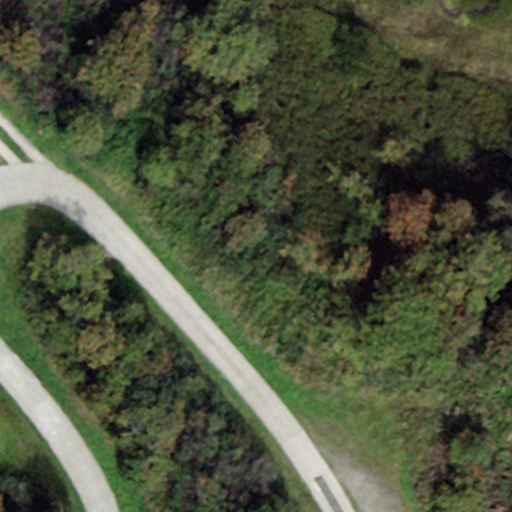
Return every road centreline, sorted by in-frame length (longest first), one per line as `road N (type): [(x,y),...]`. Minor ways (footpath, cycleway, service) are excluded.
road 1 (track): [(349,511),(56,172),(0,185)]
road 2 (track): [(0,377),(91,491),(96,511)]
